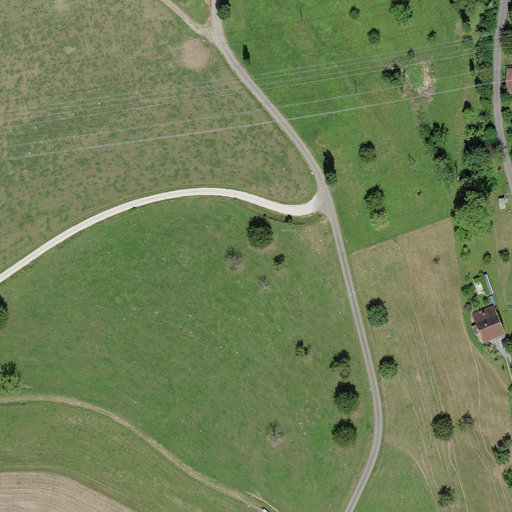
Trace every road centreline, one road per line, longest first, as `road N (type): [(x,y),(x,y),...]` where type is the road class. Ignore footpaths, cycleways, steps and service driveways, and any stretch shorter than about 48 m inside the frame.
road 1 (unclassified): [(213,0),(215,37),(310,163),(328,201),(376,408),(374,454),(349,511)]
road 2 (track): [(326,195),(290,211),(218,192),(153,199),(56,238),(0,277)]
road 3 (track): [(266,511),(86,406),(0,402)]
road 4 (residential): [(504,0),(496,97),(511,186)]
